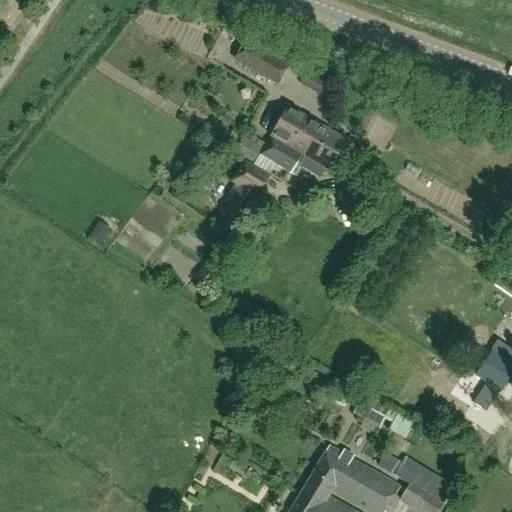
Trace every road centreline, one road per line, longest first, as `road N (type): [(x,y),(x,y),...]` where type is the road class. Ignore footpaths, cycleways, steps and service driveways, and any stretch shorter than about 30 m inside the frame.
road 1 (tertiary): [(511,82),(291,0)]
road 2 (unclassified): [(511,263),(394,196)]
